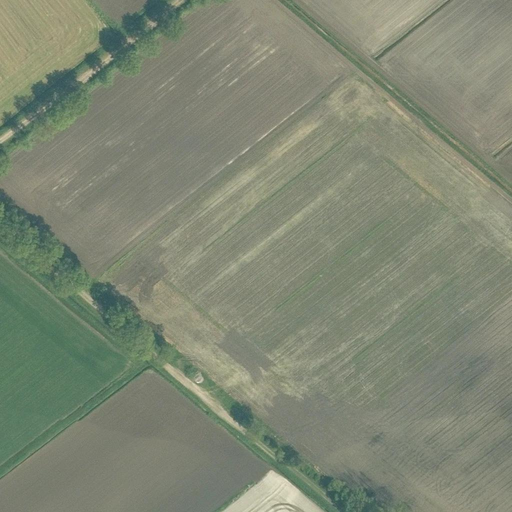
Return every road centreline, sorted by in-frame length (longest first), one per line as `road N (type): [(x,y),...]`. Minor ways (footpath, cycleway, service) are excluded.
road 1 (track): [(0,224),(342,511)]
road 2 (track): [(0,139),(175,0)]
